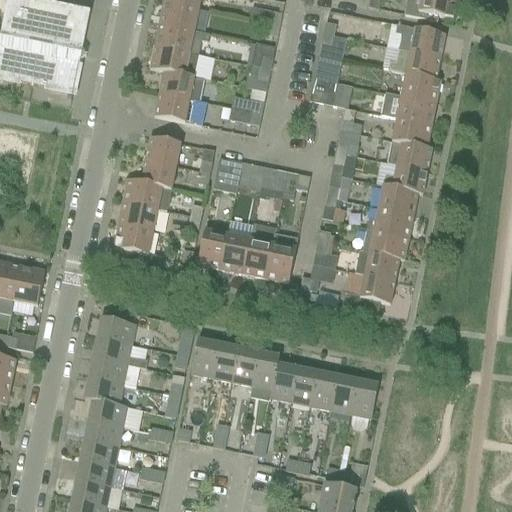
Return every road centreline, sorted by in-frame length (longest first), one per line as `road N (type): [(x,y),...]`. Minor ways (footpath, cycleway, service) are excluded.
road 1 (residential): [(104,119),(25,511)]
road 2 (residential): [(292,300),(319,174),(265,157)]
road 3 (residential): [(104,119),(265,157)]
road 4 (residential): [(265,157),(299,0)]
road 5 (residential): [(129,0),(104,119)]
